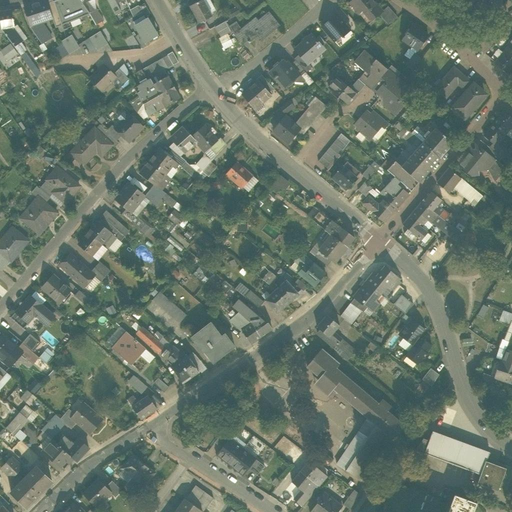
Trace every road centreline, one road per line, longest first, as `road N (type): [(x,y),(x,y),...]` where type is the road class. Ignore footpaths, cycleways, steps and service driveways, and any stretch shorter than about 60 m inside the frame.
road 1 (residential): [(147,428),(321,305),(381,240)]
road 2 (residential): [(211,91),(132,154),(15,290)]
road 3 (residential): [(381,240),(424,282),(457,375),(511,446)]
road 4 (residential): [(211,91),(381,240)]
road 5 (residential): [(381,240),(500,96)]
road 6 (residential): [(329,0),(211,91)]
road 7 (residential): [(500,96),(461,50),(398,0)]
road 8 (residential): [(39,511),(79,473),(147,428)]
